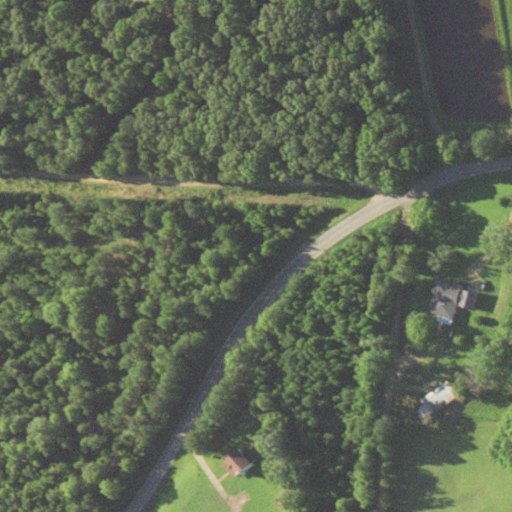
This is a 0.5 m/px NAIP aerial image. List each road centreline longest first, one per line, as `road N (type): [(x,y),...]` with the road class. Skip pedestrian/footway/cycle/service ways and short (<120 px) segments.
road 1 (residential): [(122,511),(237,319),(287,257),(400,186),(461,164),(511,157)]
road 2 (residential): [(400,186),(82,181),(0,164)]
road 3 (residential): [(375,511),(400,186)]
road 4 (residential): [(46,174),(49,0)]
